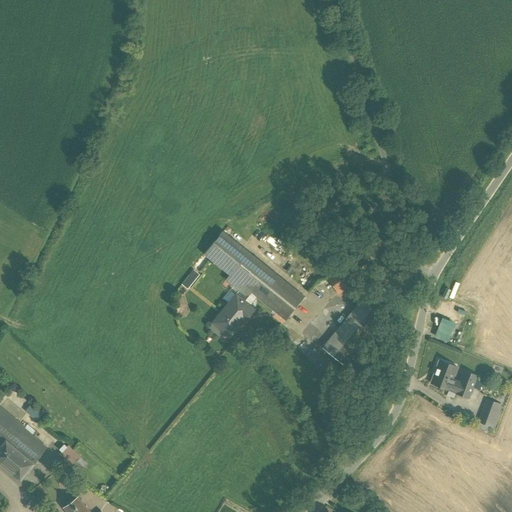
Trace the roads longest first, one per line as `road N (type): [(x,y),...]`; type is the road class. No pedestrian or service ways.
road 1 (unclassified): [(336,0),(424,293)]
road 2 (unclassified): [(424,293),(394,415),(314,511)]
road 3 (unknown): [(325,496),(263,331)]
road 4 (unclassified): [(511,153),(424,293)]
